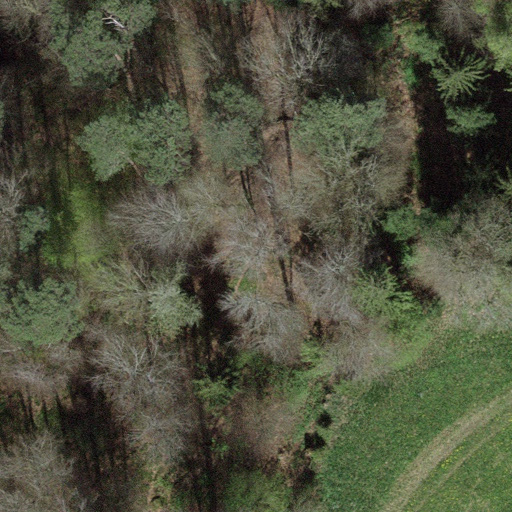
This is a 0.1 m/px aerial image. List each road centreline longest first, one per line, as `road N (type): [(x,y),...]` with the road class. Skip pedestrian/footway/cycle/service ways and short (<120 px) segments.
road 1 (track): [(399,511),(435,459),(511,397)]
road 2 (track): [(511,108),(473,67),(473,42),(493,0)]
